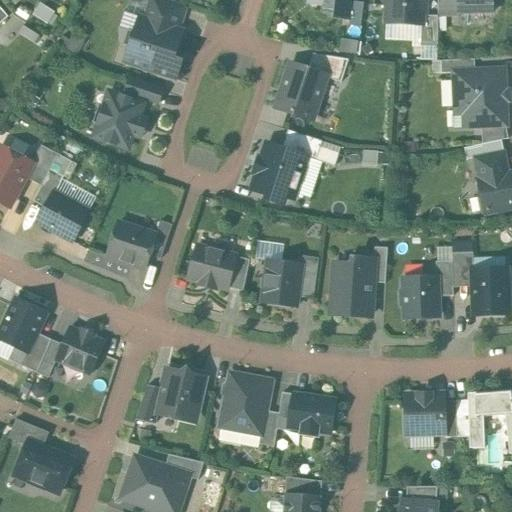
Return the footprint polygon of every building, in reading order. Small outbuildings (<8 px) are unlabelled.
[(171,0),(149,0),(144,18),(178,29),(185,7),(171,0)] [(324,0),(323,9),(334,11),(333,18),(348,20),(350,0),(324,0)] [(423,0),(383,0),(383,1),(387,6),(386,23),(421,25),(422,25),(423,16),(423,0)] [(458,12),(457,0),(437,0),(438,16),(438,17),(458,17),(458,12)] [(492,0),(457,0),(458,12),(493,12),(492,0)] [(438,16),(423,16),(422,25),(421,25),(420,46),(438,47),(438,17),(438,16)] [(125,63),(175,79),(181,61),(174,58),(183,31),(178,29),(144,18),(140,17),(135,32),(128,30),(123,44),(130,47),(125,63)] [(361,27),(348,25),(347,37),(359,39),(361,27)] [(341,83),(348,60),(314,54),(309,70),(327,76),(326,78),(341,83)] [(454,73),(475,72),(474,60),(441,61),(441,73),(454,73)] [(276,108),(313,120),(326,78),(327,76),(309,70),(290,64),(276,108)] [(506,125),(503,70),(475,72),(454,73),(456,112),(466,111),(471,116),(472,127),(481,126),(506,125)] [(125,91),(158,102),(162,91),(129,80),(125,91)] [(93,138),(128,149),(132,136),(140,138),(147,120),(139,117),(143,104),(108,92),(104,105),(99,104),(93,123),(98,124),(93,138)] [(506,125),(481,126),(482,144),(509,139),(506,125)] [(288,130),(282,149),(307,157),(316,160),(323,142),(288,130)] [(293,200),(302,175),(307,157),(282,149),(267,144),(262,159),(259,158),(258,161),(254,173),(257,174),(252,190),(267,195),(266,199),(283,205),(286,197),(293,200)] [(33,163),(0,146),(0,202),(10,208),(26,178),(33,163)] [(33,163),(26,178),(42,187),(58,155),(42,147),(33,163)] [(478,173),(480,172),(504,167),(507,167),(503,152),(475,158),(478,173)] [(70,161),(58,155),(42,187),(34,201),(46,208),(54,193),(70,161)] [(486,212),(511,206),(511,174),(505,176),(504,167),(480,172),(482,181),(479,181),(482,196),(478,197),(481,211),(485,210),(486,212)] [(38,224),(72,242),(88,211),(54,193),(46,208),(38,224)] [(156,235),(150,255),(161,258),(172,225),(161,221),(156,235)] [(107,256),(145,269),(150,255),(156,235),(119,222),(107,256)] [(236,257),(196,246),(188,279),(200,282),(199,286),(214,290),(216,286),(228,289),(236,257)] [(374,260),(373,282),(385,283),(387,249),(375,248),(374,260)] [(451,254),(452,262),(453,288),(473,287),(473,270),(472,253),(451,254)] [(250,260),(236,257),(229,288),(243,292),(250,260)] [(373,282),(374,260),(353,259),(352,266),(334,265),(331,313),(350,314),(350,316),(371,317),(373,282)] [(263,303),(296,307),(301,265),(268,261),(263,303)] [(437,278),(437,297),(453,296),(453,288),(452,262),(436,262),(437,278)] [(473,287),(474,315),(509,314),(507,269),(473,270),(473,287)] [(405,318),(438,317),(437,297),(437,278),(403,279),(404,292),(401,292),(401,305),(404,305),(405,318)] [(16,299),(0,332),(0,338),(15,346),(28,352),(37,333),(47,314),(16,299)] [(63,345),(56,360),(88,376),(104,342),(94,337),(96,335),(82,328),(81,331),(72,327),(63,345)] [(28,352),(15,346),(8,359),(36,372),(51,340),(37,333),(28,352)] [(51,340),(36,372),(47,378),(56,360),(63,345),(51,340)] [(157,414),(173,418),(178,415),(196,419),(205,378),(191,375),(187,369),(181,373),(166,369),(162,389),(156,414),(157,414)] [(272,381),(230,373),(219,427),(261,435),(266,411),(272,381)] [(157,414),(156,414),(162,389),(147,386),(136,420),(155,424),(157,414)] [(509,454),(511,454),(511,390),(467,394),(469,448),(484,448),(483,416),(505,414),(509,454)] [(279,414),(277,429),(288,431),(289,427),(294,395),(283,393),(279,414)] [(406,395),(406,422),(407,435),(445,434),(443,394),(406,395)] [(294,395),(289,427),(301,429),(301,433),(317,436),(318,432),(329,434),(335,401),(294,395)] [(444,402),(445,430),(445,434),(444,434),(444,438),(457,437),(455,402),(444,402)] [(277,429),(279,414),(266,411),(261,435),(260,444),(274,447),(277,429)] [(29,441),(43,448),(50,433),(15,419),(8,438),(27,446),(29,441)] [(59,493),(73,460),(43,448),(29,441),(27,446),(15,475),(31,481),(32,485),(40,488),(43,487),(59,493)] [(198,480),(204,463),(169,455),(165,467),(189,475),(188,477),(198,480)] [(123,498),(165,511),(176,511),(188,477),(189,475),(165,467),(137,458),(123,498)] [(322,482),(286,478),(285,494),(321,497),(322,482)] [(437,487),(421,487),(407,487),(406,502),(436,504),(437,487)] [(283,511),(319,511),(321,497),(285,494),(285,495),(283,511)] [(438,511),(438,508),(438,505),(400,502),(399,511),(438,511)]
